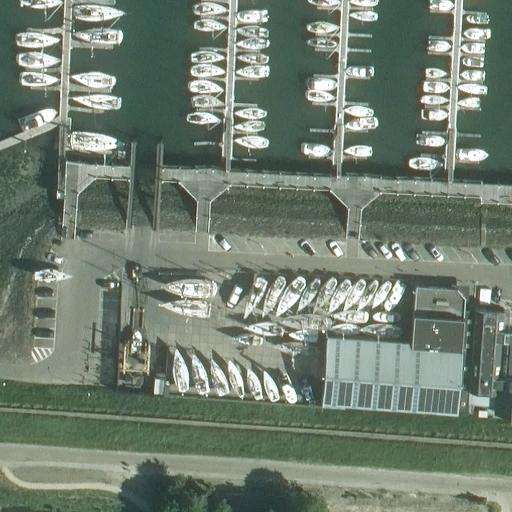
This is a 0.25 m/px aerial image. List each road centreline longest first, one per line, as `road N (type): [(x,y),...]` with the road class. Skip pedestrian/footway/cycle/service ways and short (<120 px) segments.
road 1 (residential): [(511,277),(104,254),(79,267),(68,375),(0,369)]
road 2 (residential): [(511,489),(0,455)]
